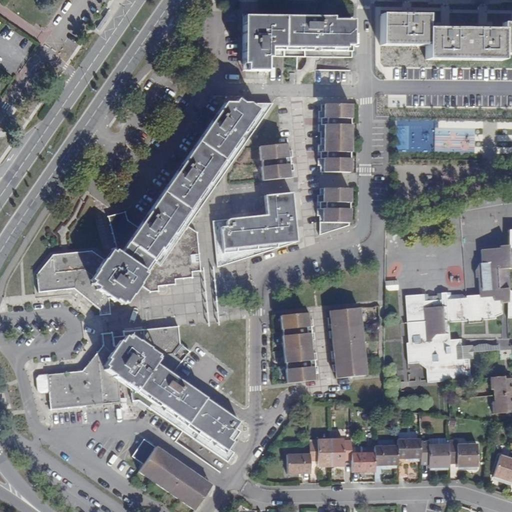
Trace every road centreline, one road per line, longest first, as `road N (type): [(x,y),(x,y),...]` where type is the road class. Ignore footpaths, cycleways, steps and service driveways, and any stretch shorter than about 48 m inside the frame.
road 1 (tertiary): [(0,251),(174,0)]
road 2 (residential): [(232,482),(259,440),(257,268),(316,249)]
road 3 (residential): [(61,442),(137,426),(228,488)]
road 4 (residential): [(411,490),(261,496),(232,482)]
road 5 (residential): [(316,249),(299,88)]
road 6 (residential): [(0,130),(89,0)]
road 7 (residential): [(0,322),(62,316),(77,333),(65,350),(16,355)]
road 8 (residential): [(511,88),(366,85)]
road 9 (residential): [(366,89),(367,232)]
road 10 (unknown): [(259,417),(326,384),(323,329)]
road 11 (tertiary): [(136,0),(66,102)]
road 12 (residential): [(162,511),(61,442)]
